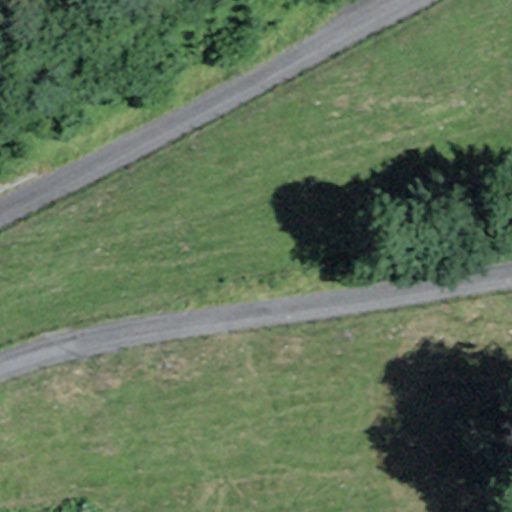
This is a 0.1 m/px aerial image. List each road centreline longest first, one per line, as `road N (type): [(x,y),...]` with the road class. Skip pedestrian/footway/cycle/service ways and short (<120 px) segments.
road 1 (track): [(511,274),(130,333),(0,368)]
road 2 (track): [(0,205),(395,0)]
